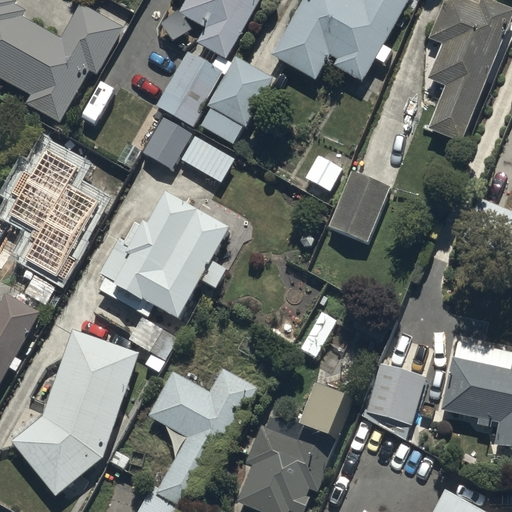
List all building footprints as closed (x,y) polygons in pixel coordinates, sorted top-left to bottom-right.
[(19,8),(3,0),(0,0),(0,84),(35,104),(31,112),(64,131),(93,79),(99,83),(127,34),(84,10),(64,47),(25,25),(30,17),(18,11),(19,8)] [(199,49),(229,66),(267,0),(192,0),(181,20),(207,36),(199,49)] [(368,0),(364,7),(351,0),(309,0),(273,62),(316,87),(331,63),(338,67),(335,72),(363,89),(376,68),(384,73),(393,58),(385,53),(415,0),(368,0)] [(431,136),(462,150),(511,30),(511,17),(482,4),(479,12),(451,0),(449,0),(430,46),(444,52),(429,87),(448,95),(431,136)] [(160,114),(196,134),(225,80),(188,61),(160,114)] [(249,136),(275,87),(237,66),(210,114),(213,115),(204,133),(236,151),(245,134),(249,136)] [(181,165),(194,142),(195,139),(166,123),(146,159),(176,175),(181,165)] [(194,142),(181,165),(225,189),(238,166),(194,142)] [(55,193),(67,172),(33,153),(22,175),(55,193)] [(343,174),(319,161),(306,186),(330,199),(343,174)] [(353,180),(330,234),(369,251),(388,206),(391,207),(395,197),(353,180)] [(12,187),(0,208),(0,285),(10,291),(34,249),(30,247),(52,210),(12,187)] [(233,239),(169,206),(153,237),(148,234),(146,237),(139,233),(130,251),(123,247),(105,283),(109,285),(102,298),(153,324),(157,317),(185,331),(206,290),(220,297),(230,279),(216,272),(233,239)] [(511,221),(478,208),(462,248),(511,268),(511,221)] [(0,397),(13,376),(19,379),(24,370),(17,366),(45,320),(10,300),(0,316),(0,397)] [(301,355),(317,364),(338,327),(322,318),(301,355)] [(105,468),(142,362),(75,339),(46,425),(14,449),(59,507),(105,468)] [(496,453),(511,455),(511,359),(459,349),(455,366),(453,366),(442,417),(476,424),(474,432),(499,437),(496,453)] [(189,511),(259,388),(223,368),(210,391),(174,371),(150,414),(188,435),(159,486),(154,483),(138,511),(189,511)] [(427,385),(383,371),(365,427),(409,441),(427,385)] [(352,413),(321,399),(301,448),(264,434),(250,471),(254,472),(240,509),(248,511),(312,511),(314,506),(309,504),(312,498),(321,501),(339,456),(336,455),(352,413)] [(435,511),(368,511),(364,510),(362,511),(488,511),(448,490),(435,511)]
